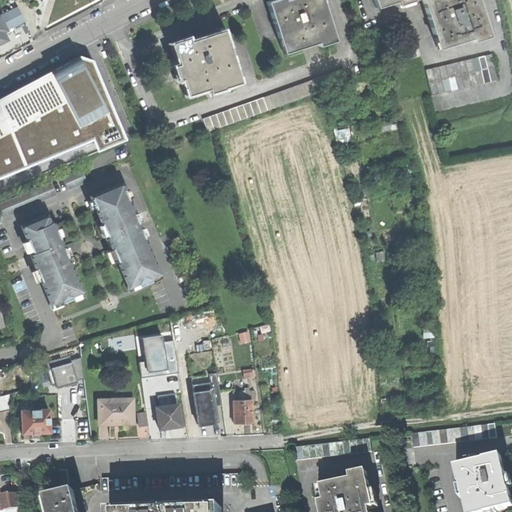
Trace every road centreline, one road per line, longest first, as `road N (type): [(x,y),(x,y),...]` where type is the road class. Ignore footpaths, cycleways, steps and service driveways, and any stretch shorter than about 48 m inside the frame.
road 1 (residential): [(282,440),(0,455)]
road 2 (track): [(511,409),(282,440)]
road 3 (residential): [(0,77),(147,0)]
